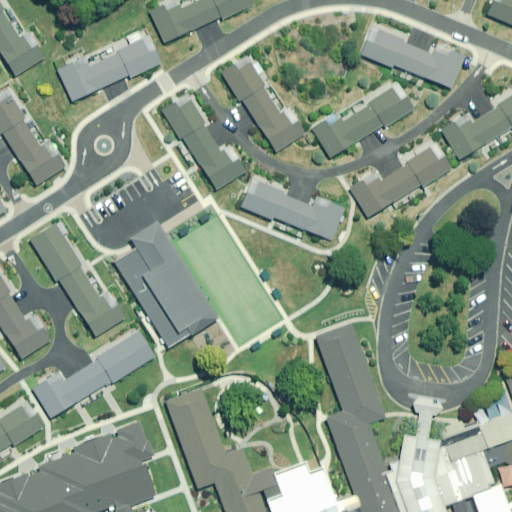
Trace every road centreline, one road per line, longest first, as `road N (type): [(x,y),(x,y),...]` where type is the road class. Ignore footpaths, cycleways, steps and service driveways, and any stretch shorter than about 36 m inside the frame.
road 1 (residential): [(511,219),(481,383),(462,396),(433,396),(392,375),(393,299),(425,225),(499,162)]
road 2 (residential): [(501,49),(402,142),(366,163),(312,176),(246,145),(192,70)]
road 3 (residential): [(2,236),(58,317),(60,334),(48,359),(0,389)]
road 4 (residential): [(192,70),(289,11),(338,0)]
